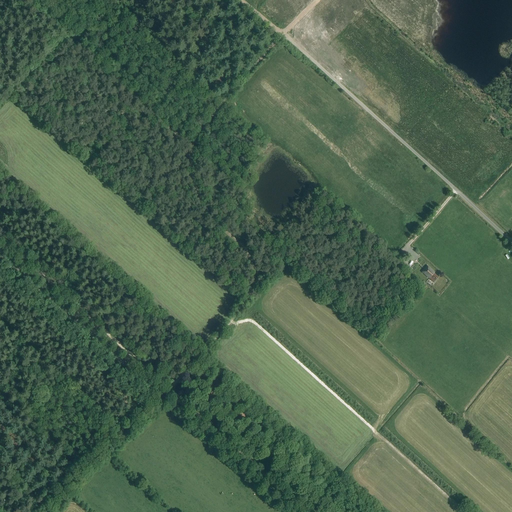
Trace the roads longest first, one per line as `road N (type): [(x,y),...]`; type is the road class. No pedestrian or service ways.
road 1 (track): [(318,0),(223,101),(190,152),(202,201),(246,253),(250,293),(178,378),(38,511)]
road 2 (unclassified): [(511,241),(287,38)]
road 3 (track): [(167,388),(0,237)]
